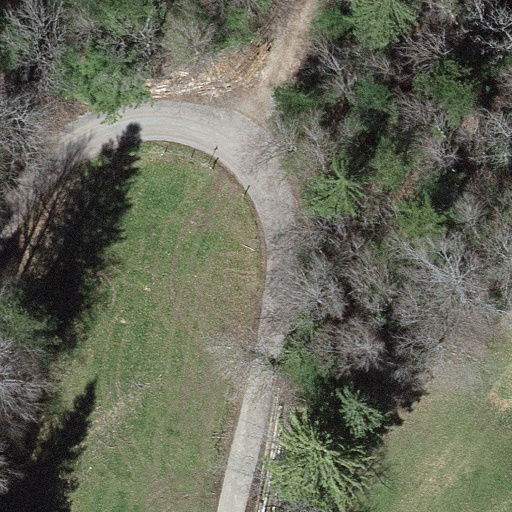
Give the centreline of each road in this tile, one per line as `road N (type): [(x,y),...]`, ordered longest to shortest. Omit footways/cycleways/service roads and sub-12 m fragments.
road 1 (track): [(238,511),(273,302),(274,223),(257,164),(238,137),(215,123),(184,115),(119,126),(65,174),(35,245),(0,422)]
road 2 (track): [(215,123),(280,0)]
